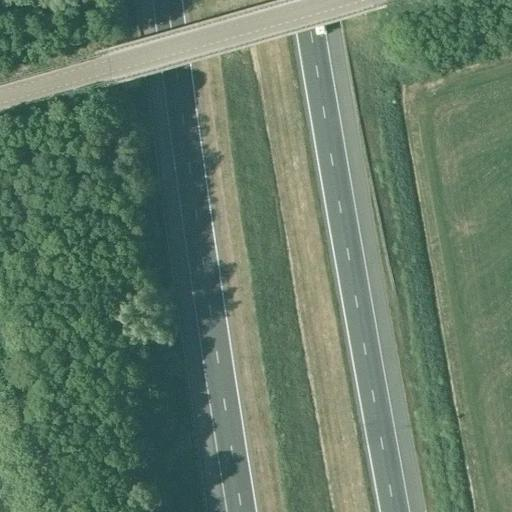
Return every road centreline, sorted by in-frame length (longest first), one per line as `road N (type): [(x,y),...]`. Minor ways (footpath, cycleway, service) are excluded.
road 1 (motorway): [(392,511),(302,0)]
road 2 (motorway): [(164,0),(240,511)]
road 3 (tertiary): [(0,97),(343,0)]
